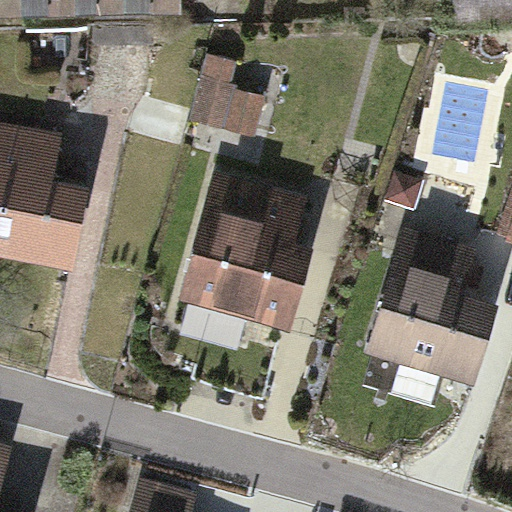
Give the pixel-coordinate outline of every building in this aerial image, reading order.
[(180,0),(0,0),(0,16),(181,14),(180,0)] [(511,0),(439,0),(441,34),(511,32),(511,0)] [(242,96),(246,61),(212,57),(204,132),(270,139),(275,99),(242,96)] [(64,133),(0,122),(0,255),(74,271),(86,189),(55,182),(64,133)] [(313,193),(221,172),(188,304),(295,336),(317,250),(299,245),(313,193)] [(511,216),(503,238),(511,241),(511,216)] [(482,248),(408,226),(372,351),(479,381),(501,301),(470,293),(482,248)] [(0,511),(0,510),(18,448),(0,442),(0,511)] [(203,511),(208,493),(143,480),(134,511),(203,511)]
